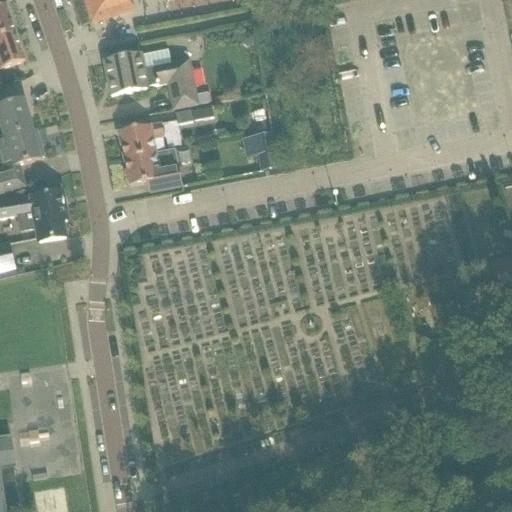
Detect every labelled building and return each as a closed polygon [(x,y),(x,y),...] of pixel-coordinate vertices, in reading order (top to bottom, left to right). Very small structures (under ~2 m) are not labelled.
[(132,12),(128,0),(85,0),(93,24),(132,12)] [(0,40),(15,35),(6,7),(0,8),(0,40)] [(0,72),(25,64),(15,35),(0,40),(0,86),(0,87),(0,85),(0,72)] [(197,107),(188,63),(172,67),(169,52),(105,65),(111,98),(148,91),(148,90),(169,86),(174,112),(197,107)] [(226,97),(214,100),(215,106),(227,104),(226,97)] [(0,141),(32,132),(25,104),(25,103),(6,108),(0,109),(0,141)] [(177,127),(193,124),(191,112),(175,115),(177,127)] [(139,131),(119,135),(125,162),(155,156),(152,140),(164,138),(161,126),(139,131)] [(36,132),(32,132),(0,141),(0,195),(5,194),(1,181),(16,177),(14,169),(41,162),(41,161),(40,161),(36,147),(40,146),(36,132)] [(278,163),(272,135),(253,139),(261,173),(261,175),(280,171),(279,164),(278,163)] [(155,156),(125,162),(130,189),(148,185),(149,195),(182,189),(175,152),(155,156)] [(62,195),(0,204),(0,222),(18,219),(21,233),(37,230),(39,244),(66,240),(63,224),(67,223),(62,195)] [(0,248),(0,274),(15,271),(9,246),(0,248)] [(498,296),(511,291),(511,262),(489,269),(498,296)] [(20,511),(10,440),(9,440),(8,441),(0,442),(0,511),(20,511)]
